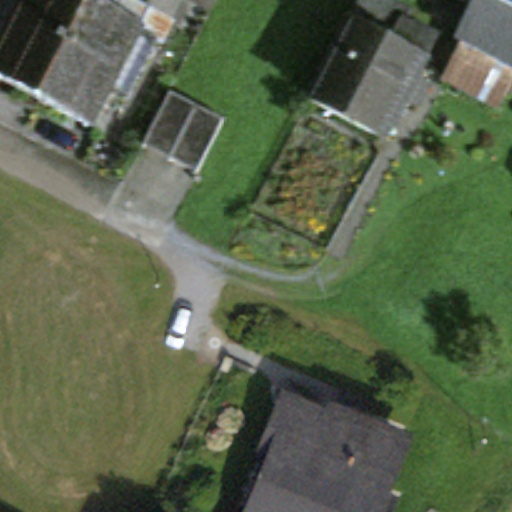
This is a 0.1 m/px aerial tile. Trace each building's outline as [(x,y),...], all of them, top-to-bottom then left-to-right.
[(32,0),(0,62),(0,81),(41,102),(88,9),(69,0),(32,0)] [(119,0),(109,20),(88,9),(41,102),(89,127),(107,92),(124,101),(154,43),(159,46),(170,25),(119,0)] [(427,88),(415,81),(436,40),(405,24),(410,16),(379,0),(364,0),(311,102),(384,140),(405,99),(418,105),(427,88)] [(511,0),(486,0),(449,71),(502,99),(507,89),(511,80),(511,0)] [(170,94),(143,148),(196,175),(223,121),(170,94)] [(372,511),(378,499),(367,494),(392,432),(332,408),(328,419),(291,404),(254,496),(265,500),(260,511),(372,511)]
